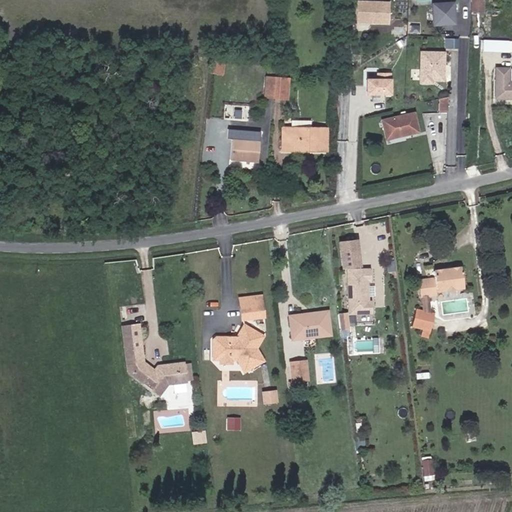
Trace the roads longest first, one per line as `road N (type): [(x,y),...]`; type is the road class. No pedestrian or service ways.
road 1 (residential): [(0,246),(142,242),(511,173)]
road 2 (unknown): [(350,206),(352,80)]
